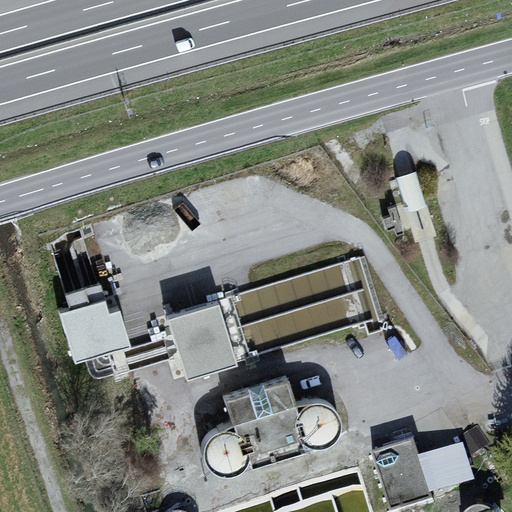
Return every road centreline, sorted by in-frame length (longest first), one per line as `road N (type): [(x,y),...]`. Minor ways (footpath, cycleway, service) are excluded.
road 1 (tertiary): [(511,55),(0,202)]
road 2 (motorway): [(0,86),(311,0)]
road 3 (track): [(0,333),(56,511)]
road 4 (motorway): [(116,0),(0,32)]
